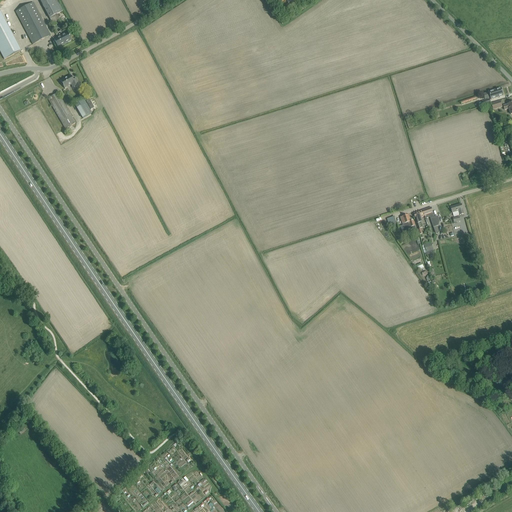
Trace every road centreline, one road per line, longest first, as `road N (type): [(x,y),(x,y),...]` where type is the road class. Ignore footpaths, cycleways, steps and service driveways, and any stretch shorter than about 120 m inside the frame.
road 1 (unclassified): [(0,108),(276,511)]
road 2 (secondary): [(259,511),(0,133)]
road 3 (unclassified): [(0,74),(56,66),(171,0)]
road 4 (unclassified): [(511,178),(394,216)]
